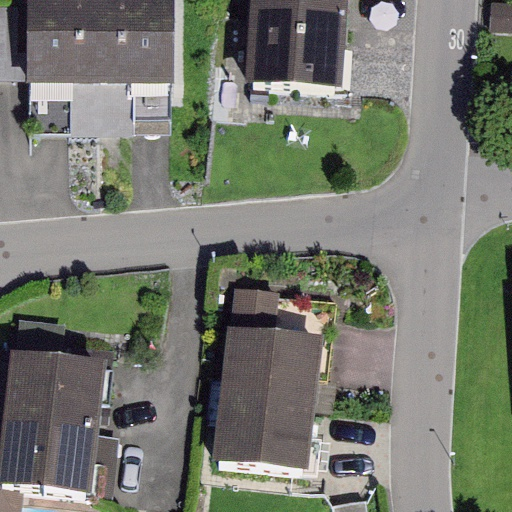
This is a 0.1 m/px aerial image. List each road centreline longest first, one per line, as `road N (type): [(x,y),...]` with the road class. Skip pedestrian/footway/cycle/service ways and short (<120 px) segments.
road 1 (residential): [(439,215),(0,252)]
road 2 (residential): [(439,215),(428,511)]
road 3 (residential): [(456,0),(439,215)]
